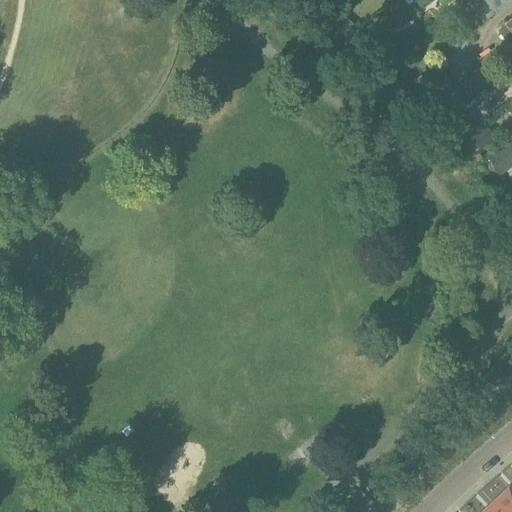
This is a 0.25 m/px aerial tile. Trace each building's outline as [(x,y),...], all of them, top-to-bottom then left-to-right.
[(469,4),(456,13),(464,24),(477,15),(483,24),(511,2),(511,0),(472,0),(469,3),(469,4)] [(506,43),(479,62),(489,75),(511,57),(511,24),(508,27),(509,27),(500,34),(506,43)] [(450,82),(440,69),(417,87),(427,100),(441,118),(461,103),(447,84),(450,82)] [(511,80),(507,74),(484,90),(492,101),(511,86),(511,80)] [(486,128),(469,139),(477,151),(494,139),(486,128)] [(511,141),(498,151),(511,168),(511,141)] [(492,505),(499,511),(511,511),(511,494),(508,490),(492,505)]
